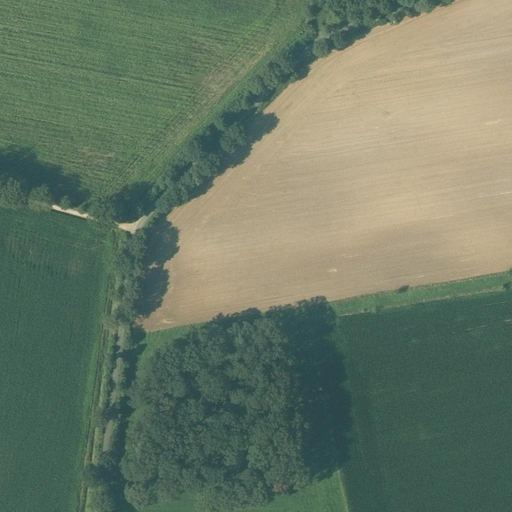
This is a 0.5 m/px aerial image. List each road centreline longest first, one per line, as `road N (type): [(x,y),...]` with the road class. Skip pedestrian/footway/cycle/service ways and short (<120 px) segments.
road 1 (unclassified): [(133,229),(319,31),(395,0)]
road 2 (residential): [(94,511),(133,229)]
road 3 (track): [(133,229),(0,194)]
